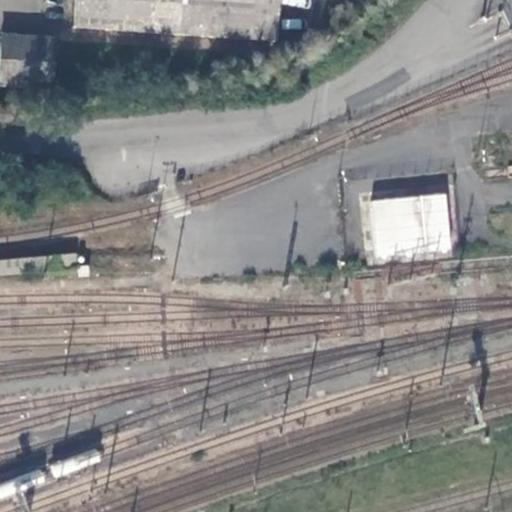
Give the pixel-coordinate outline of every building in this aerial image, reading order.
[(75,0),(74,26),(274,41),(276,0),(75,0)] [(54,41),(1,38),(0,56),(0,87),(51,90),(54,41)] [(452,258),(447,194),(368,199),(373,263),(452,258)] [(296,222),(298,232),(219,245),(224,276),(333,258),(326,217),(296,222)] [(212,246),(188,248),(190,278),(215,277),(212,246)] [(0,261),(0,280),(75,272),(73,254),(0,261)]
